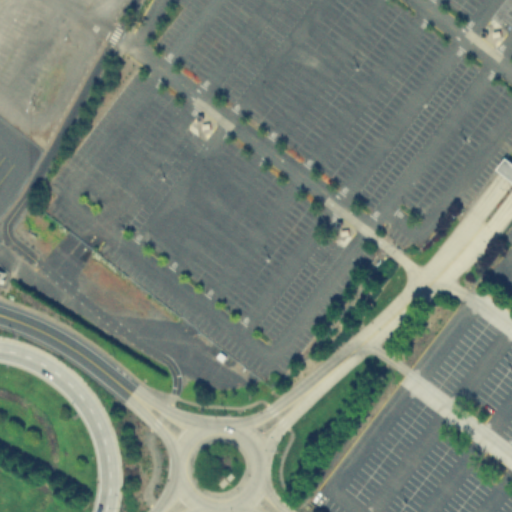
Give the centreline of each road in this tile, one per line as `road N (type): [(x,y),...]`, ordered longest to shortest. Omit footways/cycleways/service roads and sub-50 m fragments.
road 1 (secondary): [(178,483),(201,506),(236,506),(257,485),(259,456),(237,429),(206,426),(177,455),(178,483)]
road 2 (primary): [(0,348),(44,365),(86,404),(108,462),(104,511)]
road 3 (residential): [(459,250),(322,376)]
road 4 (secondary): [(0,315),(62,342),(128,392)]
